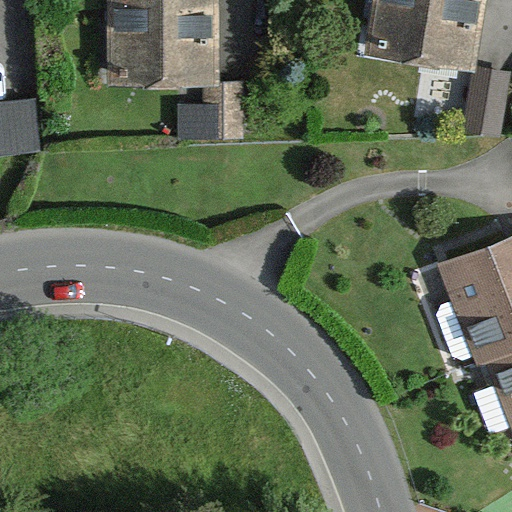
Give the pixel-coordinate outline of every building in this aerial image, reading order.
[(110,0),(111,77),(229,77),(228,0),(110,0)] [(491,0),(376,0),(369,44),(482,62),(491,0)] [(45,93),(0,96),(0,148),(50,144),(45,93)] [(227,99),(187,99),(187,134),(227,134),(227,99)] [(511,229),(445,255),(483,355),(497,349),(511,387),(511,229)]
